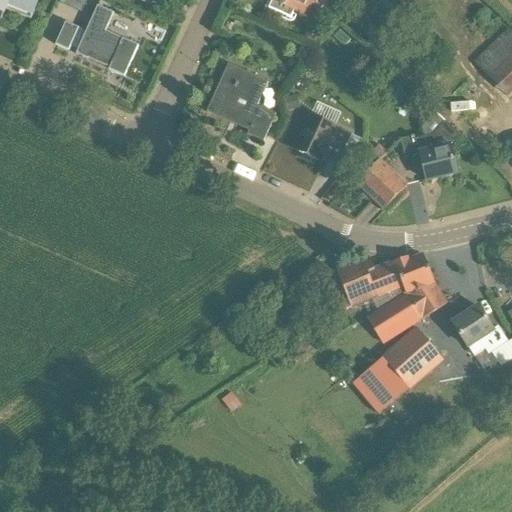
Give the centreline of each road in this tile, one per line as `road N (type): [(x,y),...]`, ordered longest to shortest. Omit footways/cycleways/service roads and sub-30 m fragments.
road 1 (unclassified): [(439,234),(397,239),(338,226),(148,143)]
road 2 (unclassified): [(148,143),(0,78)]
road 3 (residential): [(148,143),(212,0)]
